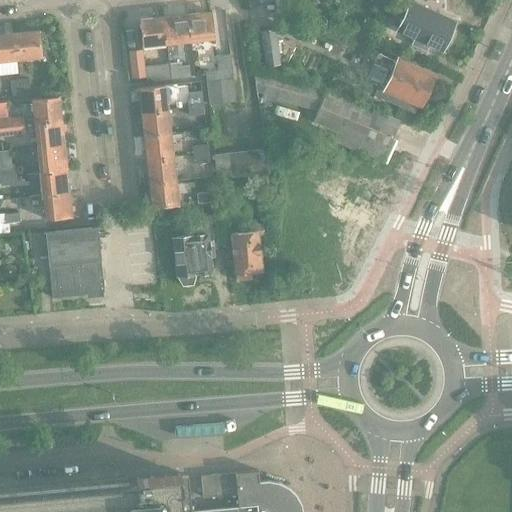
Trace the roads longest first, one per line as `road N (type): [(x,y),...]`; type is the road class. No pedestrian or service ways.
road 1 (residential): [(113,0),(130,199),(93,200),(76,0)]
road 2 (secondary): [(352,359),(309,373),(132,371),(0,383)]
road 3 (secondary): [(0,424),(352,398)]
road 4 (residential): [(0,339),(257,318)]
road 5 (tertiary): [(473,144),(423,229),(389,326)]
road 6 (tertiary): [(429,332),(427,313),(473,144)]
